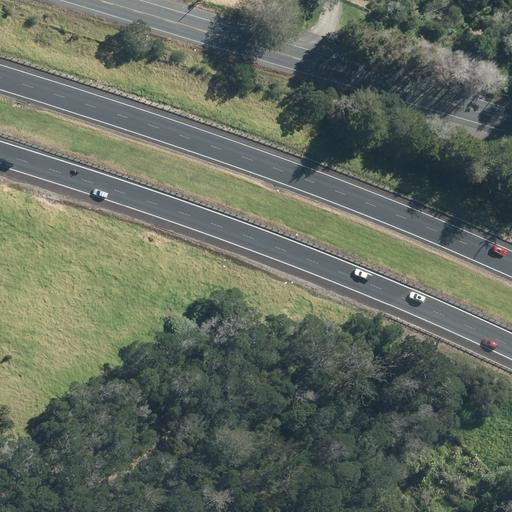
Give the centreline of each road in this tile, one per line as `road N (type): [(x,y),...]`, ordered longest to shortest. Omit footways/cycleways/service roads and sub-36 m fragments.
road 1 (motorway): [(511,354),(362,286),(0,152)]
road 2 (motorway): [(0,75),(318,182),(511,267)]
road 3 (secondary): [(511,119),(116,0)]
